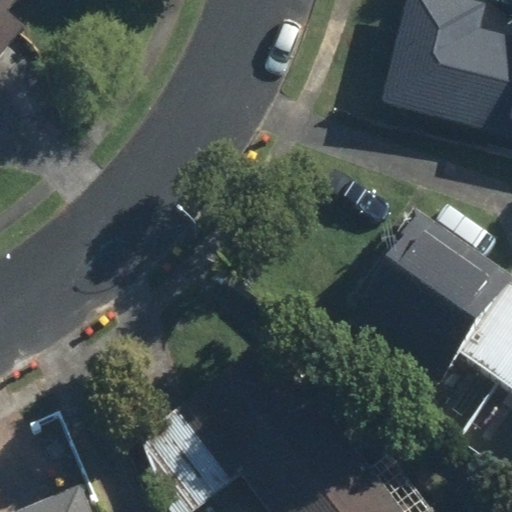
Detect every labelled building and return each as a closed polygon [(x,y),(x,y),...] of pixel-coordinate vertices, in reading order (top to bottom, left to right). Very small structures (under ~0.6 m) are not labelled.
[(52,0),(0,0),(0,42),(19,54),(52,0)] [(433,0),(425,0),(399,114),(511,139),(511,42),(487,37),(493,13),(433,0)] [(511,317),(511,279),(427,215),(349,320),(452,397),(511,317)] [(380,477),(278,347),(136,460),(176,511),(433,511),(396,465),(380,477)] [(97,511),(91,498),(58,511),(97,511)]
